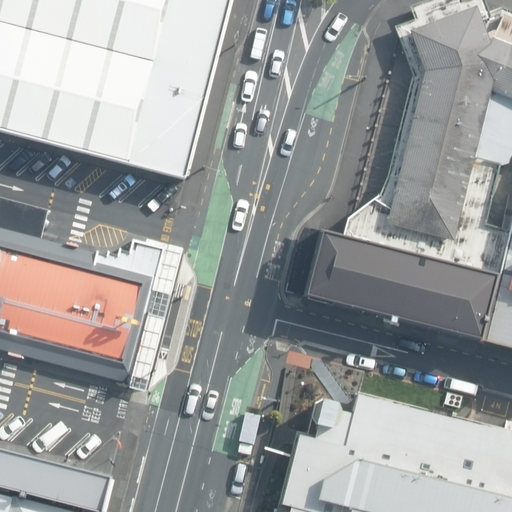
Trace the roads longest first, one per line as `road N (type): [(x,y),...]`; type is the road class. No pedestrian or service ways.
road 1 (secondary): [(282,108),(177,511)]
road 2 (secondary): [(358,0),(320,65),(282,108)]
